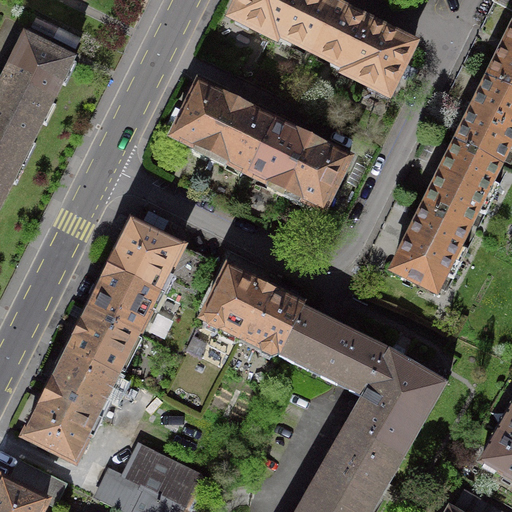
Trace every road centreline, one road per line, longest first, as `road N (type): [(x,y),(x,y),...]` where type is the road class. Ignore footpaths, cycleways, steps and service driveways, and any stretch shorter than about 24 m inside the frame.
road 1 (residential): [(104,166),(301,267),(331,269),(347,254),(454,42)]
road 2 (secondary): [(104,166),(0,375)]
road 3 (secondary): [(187,0),(104,166)]
